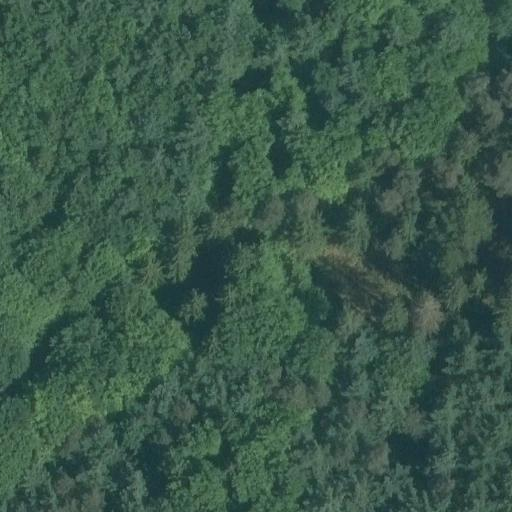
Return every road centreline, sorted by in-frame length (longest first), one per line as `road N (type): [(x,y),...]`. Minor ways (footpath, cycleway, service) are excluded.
road 1 (track): [(0,443),(140,319),(225,203),(285,0)]
road 2 (track): [(511,343),(259,379),(140,319)]
road 3 (track): [(423,511),(259,379)]
